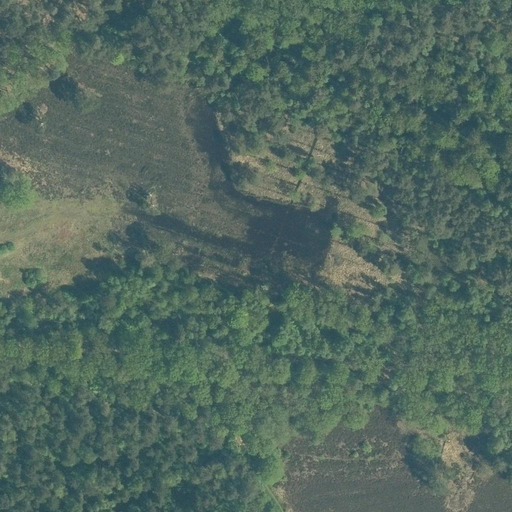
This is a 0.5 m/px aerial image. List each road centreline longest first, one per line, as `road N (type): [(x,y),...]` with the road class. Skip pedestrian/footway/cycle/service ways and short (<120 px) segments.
road 1 (tertiary): [(0,358),(511,380)]
road 2 (track): [(271,511),(191,367)]
road 3 (track): [(106,0),(37,23),(0,58)]
